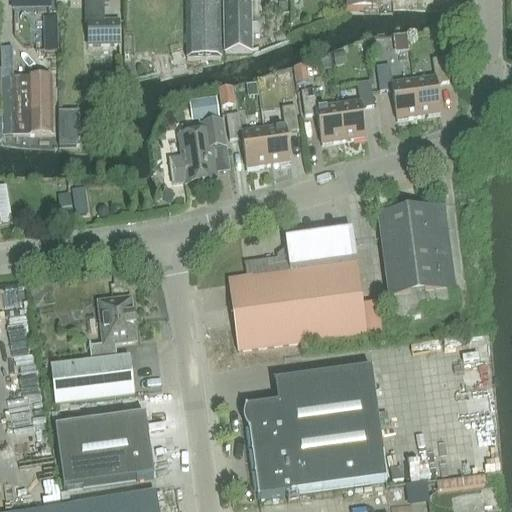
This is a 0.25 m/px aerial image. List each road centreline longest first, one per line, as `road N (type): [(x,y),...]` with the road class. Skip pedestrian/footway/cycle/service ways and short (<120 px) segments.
road 1 (unclassified): [(159,235),(454,145),(489,105),(490,0)]
road 2 (unclassified): [(200,511),(159,235)]
road 3 (unclassified): [(159,235),(0,262)]
